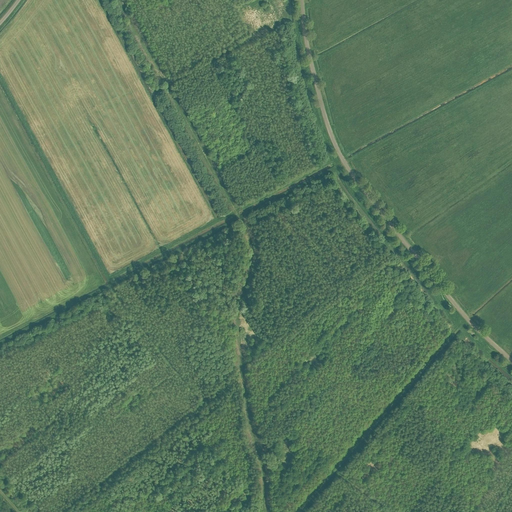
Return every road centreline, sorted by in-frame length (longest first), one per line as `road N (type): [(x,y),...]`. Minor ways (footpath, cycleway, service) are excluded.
road 1 (unclassified): [(511,361),(454,304),(348,170),(316,88),(301,0)]
road 2 (track): [(239,218),(0,342)]
